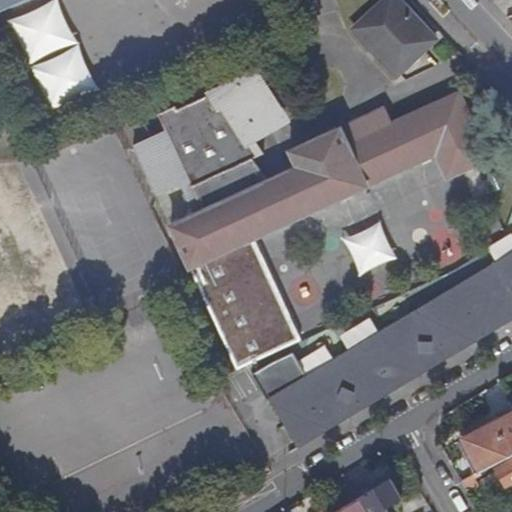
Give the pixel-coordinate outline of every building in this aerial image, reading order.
[(0,0),(0,10),(22,0),(0,0)] [(438,40),(400,0),(387,0),(356,30),(355,30),(399,77),(438,40)] [(511,0),(494,0),(510,17),(511,16),(511,0)] [(0,34),(0,47),(36,126),(83,105),(41,15),(0,34)] [(196,214),(173,225),(188,258),(239,367),(300,338),(253,238),(439,152),(449,176),(490,157),(460,92),(389,126),(384,116),(365,125),(362,119),(293,151),(300,166),(269,180),(253,157),(259,155),(251,144),(282,127),(255,69),(206,92),(208,95),(178,109),(176,105),(159,113),(167,129),(135,144),(159,196),(182,183),(196,214)] [(384,219),(347,237),(363,272),(400,254),(384,219)] [(511,252),(308,374),(294,350),(273,360),(253,372),(269,399),(271,397),(286,422),(281,426),(290,441),(296,438),(300,446),(511,319),(511,252)] [(511,415),(464,440),(481,472),(511,456),(511,415)] [(511,466),(511,467),(508,462),(495,470),(497,473),(482,483),(490,496),(511,482),(511,466)] [(377,489),(338,511),(388,511),(387,509),(388,508),(402,499),(392,480),(377,489)]
